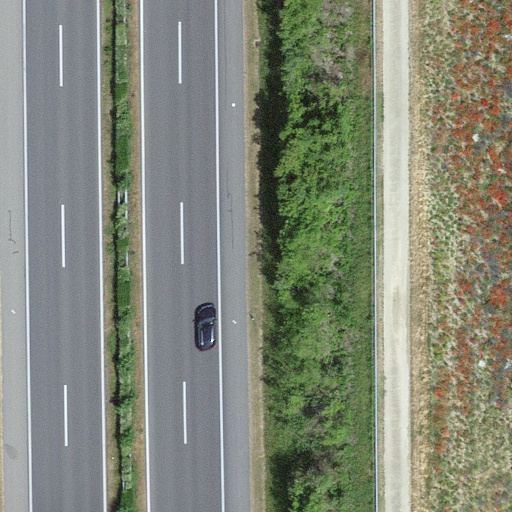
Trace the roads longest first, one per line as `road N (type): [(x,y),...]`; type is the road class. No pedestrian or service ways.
road 1 (motorway): [(61,0),(68,511)]
road 2 (motorway): [(187,511),(180,0)]
road 3 (track): [(397,511),(395,0)]
